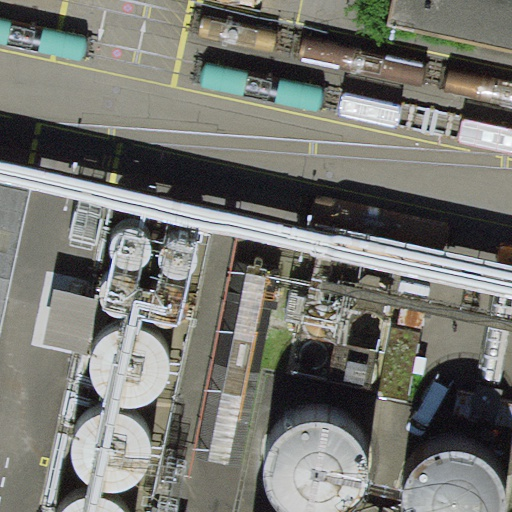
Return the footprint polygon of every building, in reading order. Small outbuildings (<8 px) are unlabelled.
[(511,0),(386,0),(382,21),(511,49),(511,0)] [(0,316),(29,193),(0,186),(0,316)] [(110,235),(109,242),(110,249),(113,256),(118,261),(125,264),(133,264),(140,262),(146,258),(149,252),(151,246),(151,240),(149,233),(145,228),(140,224),(133,222),(127,222),(120,224),(115,229),(110,235)] [(177,234),(171,235),(165,238),(161,243),(158,248),(158,255),(159,261),(162,267),(167,271),(173,273),(180,274),(186,272),(192,268),(196,263),(197,256),(197,249),(194,243),(190,238),(184,235),(177,234)] [(138,278),(133,273),(127,270),(120,269),(115,270),(111,272),(107,275),(104,278),(102,283),(100,288),(101,292),(102,297),(104,301),(109,306),(116,309),(123,310),(130,308),(135,304),(140,298),(141,292),(141,285),(138,278)] [(181,284),(175,281),(167,280),(162,281),(157,284),(153,288),(150,293),(148,299),(148,304),(150,310),(153,315),(157,318),(164,321),(171,322),(178,320),(184,316),(188,310),(190,303),(190,296),(187,289),(181,284)] [(145,325),(132,322),(120,323),(107,329),(97,338),(90,351),(89,365),(92,379),(100,390),(111,399),(124,403),(139,402),(151,398),(161,389),(167,378),(171,366),(170,353),(165,341),(156,331),(145,325)] [(125,407),(112,404),(100,405),(87,411),(77,421),(70,434),(69,448),(72,461),(80,473),(91,481),(105,486),(119,485),(131,480),(141,472),(147,461),(151,448),(150,435),(145,424),(136,414),(125,407)] [(347,479),(350,466),(350,457),(348,448),(345,439),(338,428),(329,420),(318,413),(300,410),(282,412),(266,420),(255,432),(248,447),(246,463),(249,478),(256,492),(267,503),(282,511),(290,511),(305,511),(314,511),(329,503),(341,491),(347,479)] [(488,511),(490,511),(493,498),(493,489),(491,480),(488,471),(481,460),(472,452),(460,445),(443,442),(425,444),(409,452),(398,464),(391,479),(389,495),(392,510),(392,511),(488,511)] [(107,498),(95,495),(82,496),(69,502),(59,511),(58,511),(124,511),(118,504),(107,498)]
